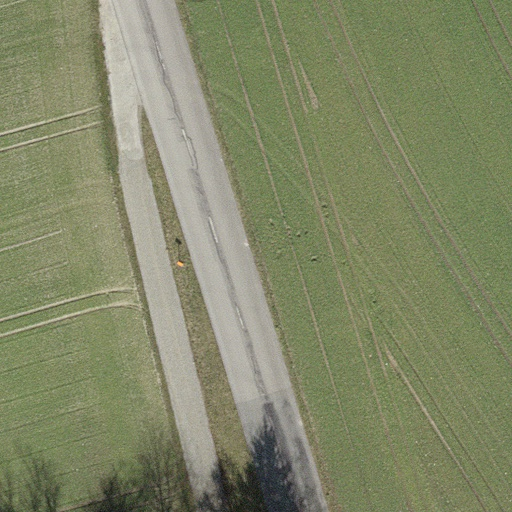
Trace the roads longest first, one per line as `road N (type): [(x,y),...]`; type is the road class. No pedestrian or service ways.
road 1 (unclassified): [(146,0),(306,511)]
road 2 (track): [(197,511),(121,84),(149,7)]
